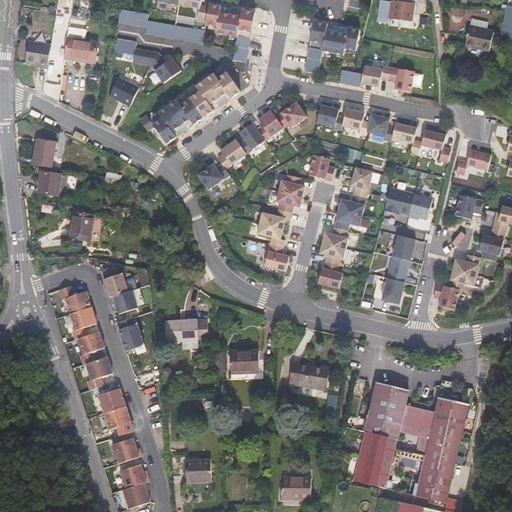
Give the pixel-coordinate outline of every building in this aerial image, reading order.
[(202,0),(180,0),(180,5),(200,9),(199,19),(207,20),(210,8),(201,6),(202,0)] [(414,0),(391,0),(388,17),(413,21),(415,4),(414,3),(414,0)] [(210,4),(210,8),(207,20),(206,25),(218,27),(216,33),(238,37),(234,60),(244,62),(247,63),(256,13),(243,10),(242,17),(224,14),(225,8),(221,7),(222,6),(210,4)] [(511,7),(507,6),(502,33),(511,35),(511,7)] [(148,21),(149,14),(120,9),(118,22),(147,27),(146,34),(203,44),(205,31),(148,21)] [(328,24),(315,21),(306,72),(319,74),(323,51),(345,55),(346,49),(357,51),(361,30),(349,28),(349,29),(346,28),(345,34),(327,31),(328,24)] [(349,28),(328,24),(327,31),(345,34),(346,28),(349,29),(349,28)] [(494,31),(469,25),(465,46),(490,52),(494,31)] [(68,37),(64,59),(96,64),(98,42),(68,37)] [(137,42),(115,38),(113,52),(135,55),(134,62),(152,65),(162,57),(159,53),(136,49),(137,42)] [(48,69),(52,45),(30,42),(26,63),(40,65),(40,67),(48,69)] [(162,57),(152,65),(165,83),(182,71),(173,59),(167,63),(162,57)] [(365,66),(364,74),(362,84),(380,88),(382,79),(389,81),(391,68),(384,66),(383,70),(365,66)] [(178,100),(151,120),(155,126),(168,144),(177,137),(173,132),(180,127),(182,130),(186,127),(184,124),(191,119),(195,125),(215,111),(211,105),(217,100),(219,103),(223,100),(221,98),(228,93),(232,98),(242,92),(224,67),(197,87),(199,89),(179,102),(178,100)] [(415,72),(391,68),(389,81),(397,82),(396,89),(411,92),(415,72)] [(364,74),(342,70),(340,83),(361,87),(362,84),(364,74)] [(120,78),(111,96),(131,107),(140,88),(120,78)] [(211,105),(215,111),(232,98),(228,93),(221,98),(223,100),(219,103),(217,100),(211,105)] [(277,117),(284,128),(290,124),(293,128),(308,117),(297,103),(277,117)] [(340,110),(322,105),(318,123),(335,127),(335,129),(342,130),(343,126),(345,117),(339,116),(340,110)] [(348,109),(345,117),(343,126),(361,130),(360,134),(367,135),(368,132),(371,123),(364,121),(366,113),(348,109)] [(258,130),(266,141),(284,128),(277,117),(272,111),(259,119),(264,126),(258,130)] [(147,115),(141,120),(149,131),(155,126),(151,120),(147,115)] [(373,115),(371,123),(368,132),(386,136),(385,140),(392,142),(393,138),(396,129),(388,127),(390,119),(373,115)] [(173,132),(177,137),(195,125),(191,119),(184,124),(186,127),(182,130),(180,127),(173,132)] [(397,123),(396,129),(393,138),(414,143),(411,153),(420,155),(422,145),(423,143),(415,140),(418,128),(397,123)] [(240,144),(247,154),(266,141),(258,130),(253,124),(241,133),(246,140),(240,144)] [(426,130),(423,143),(422,145),(443,150),(441,160),(449,163),(452,150),(444,148),(447,136),(426,130)] [(37,138),(33,164),(53,168),(57,142),(37,138)] [(223,165),(226,169),(247,154),(240,144),(237,140),(222,151),(225,154),(219,159),(223,165)] [(471,150),(468,162),(460,160),(457,173),(466,175),(468,165),(489,170),(492,155),(471,150)] [(315,155),(310,175),(333,181),(336,168),(329,166),(330,159),(315,155)] [(215,165),(199,176),(210,190),(231,175),(226,169),(223,165),(217,169),(215,165)] [(353,195),(366,198),(372,172),(355,167),(351,185),(355,187),(353,195)] [(63,175),(41,172),(38,193),(60,197),(63,175)] [(283,181),(280,191),(303,197),(305,187),(299,185),(301,178),(288,175),(287,182),(283,181)] [(116,187),(117,179),(107,177),(105,185),(116,187)] [(391,188),(385,211),(394,213),(395,211),(400,213),(408,215),(413,193),(391,188)] [(300,207),(303,197),(280,191),(277,202),(282,203),(280,210),(293,213),(294,206),(300,207)] [(433,198),(413,193),(408,215),(408,217),(418,219),(419,217),(428,219),(433,198)] [(339,210),(362,216),(366,198),(353,195),(352,202),(342,199),(339,210)] [(484,201),(461,196),(456,216),(472,220),(474,212),(481,214),(484,201)] [(511,208),(506,207),(503,222),(511,224),(511,208)] [(291,220),(293,213),(280,210),(278,217),(264,213),(261,224),(284,229),(287,219),(291,220)] [(335,227),(348,231),(350,224),(360,226),(362,216),(339,210),(335,227)] [(92,241),(95,215),(74,212),(70,238),(92,241)] [(362,216),(360,225),(367,227),(369,217),(362,216)] [(282,239),(284,229),(261,224),(258,234),(273,238),(271,245),(284,248),(286,240),(282,239)] [(324,243),(347,249),(349,238),(347,237),(348,231),(335,227),(334,234),(326,233),(324,243)] [(506,233),(493,230),(492,237),(505,240),(506,233)] [(399,235),(394,257),(411,261),(416,239),(399,235)] [(501,255),(505,240),(492,237),(484,235),(480,250),(485,251),(483,258),(496,261),(498,254),(501,255)] [(327,262),(340,266),(342,258),(344,259),(347,249),(324,243),(321,253),(329,255),(327,262)] [(283,255),(284,248),(271,245),(266,266),(287,272),(291,257),(283,255)] [(477,275),(481,258),(469,255),(467,262),(457,259),(454,270),(477,275)] [(411,261),(394,257),(388,278),(406,283),(411,261)] [(323,269),(319,284),(340,289),(344,274),(338,273),(340,266),(327,262),(325,269),(323,269)] [(475,286),(477,275),(454,270),(450,287),(460,290),(463,290),(465,283),(475,286)] [(105,279),(110,298),(124,293),(119,275),(105,279)] [(400,304),(406,283),(388,278),(383,300),(400,304)] [(460,290),(450,287),(438,284),(435,297),(442,299),(440,306),(456,310),(460,290)] [(124,293),(110,298),(112,305),(117,304),(120,314),(134,310),(128,292),(124,293)] [(92,307),(71,314),(76,330),(97,323),(92,307)] [(136,317),(118,323),(126,349),(144,344),(136,317)] [(167,342),(198,340),(198,321),(166,322),(167,342)] [(100,332),(79,339),(84,355),(105,348),(100,332)] [(231,373),(260,373),(259,351),(231,352),(231,373)] [(218,353),(218,366),(227,366),(227,353),(218,353)] [(108,357),(87,364),(92,380),(113,373),(108,357)] [(294,363),(291,378),(298,380),(298,384),(326,390),(330,369),(294,363)] [(378,383),(355,480),(386,488),(409,391),(378,383)] [(120,389),(99,396),(105,413),(126,407),(120,389)] [(440,398),(409,391),(386,488),(417,495),(440,398)] [(440,398),(417,495),(446,502),(469,406),(440,398)] [(126,407),(105,413),(111,430),(132,423),(126,407)] [(134,438),(113,445),(119,464),(142,457),(140,449),(137,450),(134,438)] [(187,483),(212,482),(211,460),(186,461),(187,483)] [(141,465),(123,471),(129,489),(147,483),(150,482),(148,474),(145,475),(141,465)] [(283,498),(311,499),(312,478),(284,478),(283,498)] [(149,490),(147,483),(129,489),(126,489),(132,508),(151,502),(147,491),(149,490)]
